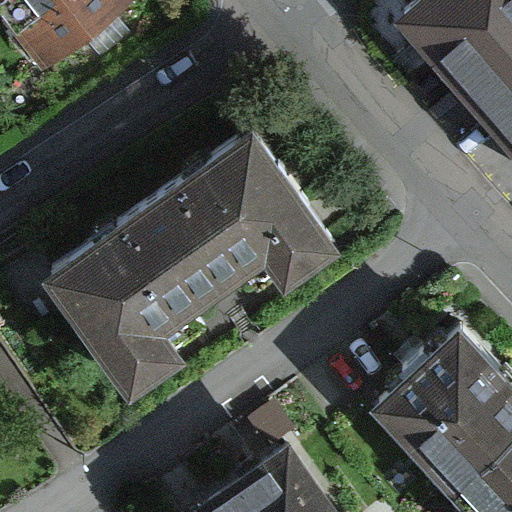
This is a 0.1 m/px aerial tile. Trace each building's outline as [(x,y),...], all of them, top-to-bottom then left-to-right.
[(0,0),(0,29),(30,67),(114,0),(0,0)] [(511,0),(430,0),(405,22),(511,144),(511,0)] [(298,97),(51,264),(129,379),(210,324),(190,295),(297,223),(318,255),(378,214),(298,97)] [(391,386),(469,466),(511,424),(511,332),(480,300),(391,386)] [(0,431),(15,422),(0,398),(0,431)] [(368,511),(378,505),(316,415),(191,502),(198,511),(368,511)] [(511,424),(469,466),(511,510),(511,424)]
